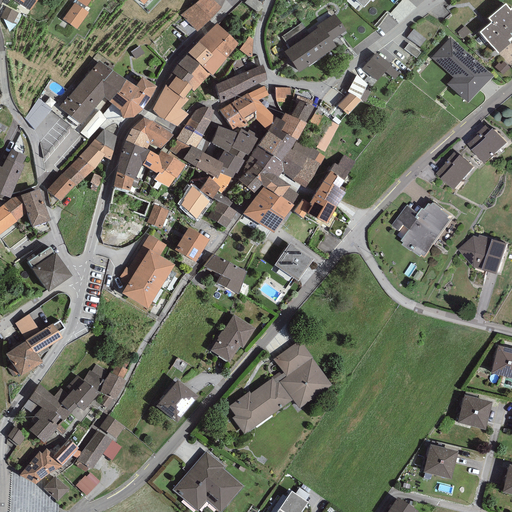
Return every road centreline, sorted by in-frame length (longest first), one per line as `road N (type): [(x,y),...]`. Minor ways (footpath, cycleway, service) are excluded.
road 1 (residential): [(350,237),(128,487),(90,511)]
road 2 (residential): [(79,280),(121,134),(150,103),(173,59),(230,0)]
road 3 (residential): [(269,0),(258,37),(267,75),(322,87),(438,0)]
road 4 (residential): [(0,49),(9,102),(34,142),(51,218),(79,280)]
road 5 (residential): [(0,501),(4,425),(67,331),(79,280)]
road 6 (residential): [(511,85),(403,179),(350,237)]
road 7 (residential): [(350,237),(380,283),(421,316),(511,338)]
